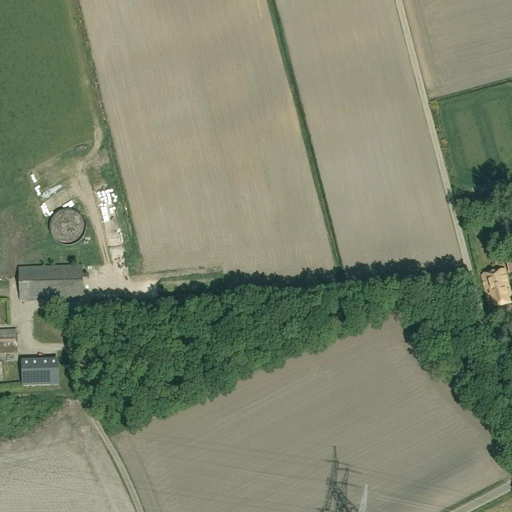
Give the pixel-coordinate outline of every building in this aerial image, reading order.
[(20,301),(83,298),(82,266),(19,268),(20,301)] [(491,308),(511,302),(511,299),(504,269),(482,275),(491,308)] [(104,276),(107,283),(115,280),(113,273),(104,276)] [(0,353),(17,353),(16,331),(0,331),(0,353)] [(59,359),(20,360),(22,387),(59,386),(59,359)]
